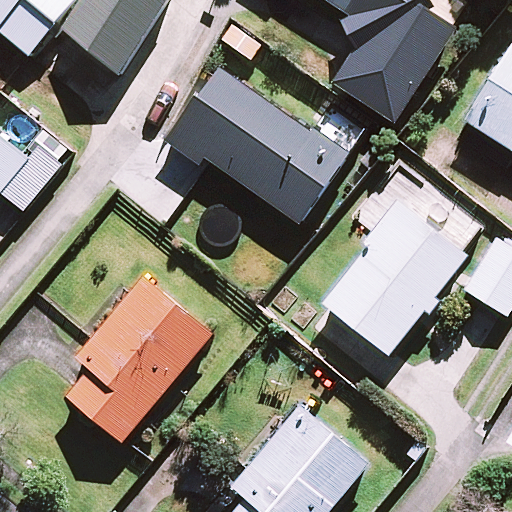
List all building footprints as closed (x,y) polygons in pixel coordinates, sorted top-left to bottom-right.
[(0,0),(0,35),(38,67),(91,4),(86,0),(0,0)] [(160,0),(103,0),(69,44),(123,86),(179,14),(160,0)] [(311,0),(391,51),(424,0),(311,0)] [(511,68),(466,143),(511,171),(511,68)] [(212,171),(307,238),(358,168),(229,77),(174,155),(207,178),(212,171)] [(0,213),(8,205),(35,170),(0,141),(0,213)] [(32,224),(70,177),(46,158),(35,170),(8,205),(32,224)] [(396,369),(475,271),(405,215),(372,256),(377,260),(331,317),(396,369)] [(511,326),(511,254),(504,250),(472,301),(511,326)] [(132,457),(221,347),(150,291),(84,372),(97,382),(74,410),(132,457)] [(355,399),(313,366),(298,386),(340,418),(355,399)] [(348,511),(376,477),(307,421),(241,503),(252,511),(348,511)]
